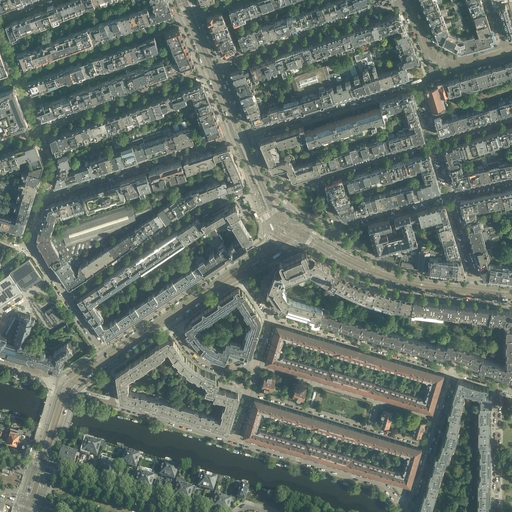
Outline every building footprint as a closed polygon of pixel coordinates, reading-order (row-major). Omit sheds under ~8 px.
[(12,6),(9,0),(3,0),(6,8),(12,6)] [(77,11),(72,0),(68,0),(66,1),(71,14),(77,11)] [(83,9),(79,0),(72,0),(77,11),(83,9)] [(89,7),(86,0),(79,0),(83,9),(89,7)] [(263,10),(258,0),(254,0),(253,1),(258,16),(261,16),(259,12),(263,10)] [(270,12),(265,0),(258,0),(263,10),(266,9),(267,13),(270,12)] [(274,6),(272,0),(265,0),(270,12),(272,11),(271,8),(274,6)] [(283,11),(282,8),(278,0),(272,0),(274,6),(278,5),(281,12),(283,11)] [(332,15),(326,0),(324,0),(326,5),(323,6),(327,17),(332,15)] [(338,13),(334,2),(331,3),(329,0),(326,0),(332,15),(338,13)] [(344,11),(339,0),(337,0),(334,2),(338,13),(344,11)] [(350,9),(346,0),(339,0),(344,11),(350,9)] [(356,7),(353,0),(346,0),(350,9),(356,7)] [(438,5),(437,1),(440,0),(430,0),(422,3),(425,10),(438,5)] [(509,16),(508,5),(507,0),(498,3),(499,6),(499,8),(500,11),(501,13),(500,13),(501,17),(502,17),(502,18),(509,16)] [(71,14),(66,1),(60,3),(65,16),(71,14)] [(258,16),(253,1),(247,3),(251,15),(254,13),(256,17),(258,16)] [(483,6),(482,4),(481,4),(480,1),(468,5),(470,10),(483,6)] [(171,8),(171,7),(170,7),(168,2),(156,7),(157,10),(156,11),(157,13),(171,8)] [(65,16),(60,3),(54,6),(58,18),(65,16)] [(251,15),(247,3),(240,5),(245,19),(246,21),(249,20),(247,16),(251,15)] [(321,19),(315,3),(313,4),(314,9),(311,10),(315,21),(321,19)] [(327,17),(323,6),(319,7),(318,3),(315,3),(321,19),(327,17)] [(245,19),(240,5),(234,7),(240,21),(245,19)] [(428,16),(445,10),(444,6),(440,8),(438,5),(425,10),(428,16)] [(58,18),(54,6),(48,8),(52,20),(53,23),(56,22),(55,19),(58,18)] [(315,21),(311,10),(307,11),(306,6),(303,7),(309,23),(315,21)] [(484,12),(483,8),(484,8),(483,6),(470,10),(472,16),(484,12)] [(240,21),(234,7),(229,9),(234,23),(240,21)] [(309,23),(303,7),(301,8),(302,13),(298,14),(303,26),(309,23)] [(52,20),(48,8),(42,10),(46,22),(47,25),(50,24),(49,21),(52,20)] [(152,21),(172,14),(173,13),(172,12),(171,8),(157,13),(153,15),(152,14),(149,14),(152,21)] [(149,14),(148,10),(145,11),(144,9),(141,10),(142,12),(146,23),(152,21),(149,14)] [(296,28),(291,12),(290,9),(287,10),(288,14),(285,15),(286,16),(286,18),(290,30),(296,28)] [(46,22),(42,10),(35,13),(40,25),(41,27),(44,26),(43,24),(46,22)] [(444,17),(442,14),(447,13),(446,10),(445,10),(428,16),(430,23),(431,22),(430,22),(444,17)] [(146,23),(142,12),(139,13),(138,11),(135,12),(136,14),(140,25),(146,23)] [(303,26),(298,14),(295,15),(293,11),(291,12),(296,28),(303,26)] [(485,11),(484,12),(472,16),(473,18),(474,19),(476,23),(475,24),(476,26),(488,22),(485,11)] [(224,18),(221,12),(219,13),(219,12),(207,17),(210,23),(224,18)] [(40,25),(35,13),(29,15),(34,28),(35,30),(38,29),(37,26),(40,25)] [(140,25),(136,14),(133,15),(133,13),(129,14),(130,16),(134,27),(140,25)] [(407,31),(400,15),(398,14),(394,16),(398,28),(401,28),(402,33),(407,31)] [(34,28),(29,15),(24,17),(28,30),(34,28)] [(128,29),(124,17),(123,15),(117,18),(122,32),(128,29)] [(134,27),(130,16),(127,17),(127,16),(124,17),(128,29),(134,27)] [(290,30),(286,18),(286,16),(283,17),(283,19),(280,20),(284,32),(290,30)] [(398,28),(394,16),(385,19),(389,31),(398,28)] [(511,27),(511,26),(509,16),(502,18),(503,19),(502,20),(503,23),(504,23),(505,25),(504,25),(505,28),(506,28),(506,29),(511,27)] [(28,30),(24,17),(18,20),(23,32),(28,30)] [(445,25),(451,23),(450,20),(445,21),(444,17),(430,22),(431,22),(433,29),(445,25)] [(122,32),(117,18),(111,20),(116,34),(122,32)] [(224,25),(223,22),(225,21),(224,18),(210,23),(212,29),(224,25)] [(284,32),(280,20),(277,21),(276,19),(273,20),(274,23),(278,34),(284,32)] [(389,31),(385,19),(377,22),(381,33),(389,31)] [(23,32),(18,20),(12,22),(17,34),(23,32)] [(116,34),(111,20),(105,22),(110,36),(116,34)] [(278,34),(274,23),(271,24),(270,21),(267,22),(272,36),(278,34)] [(17,34),(12,22),(6,24),(13,43),(19,41),(17,34)] [(110,36),(105,22),(99,24),(104,38),(110,36)] [(272,36),(267,22),(264,23),(265,26),(262,27),(266,38),(272,36)] [(381,33),(377,22),(370,24),(375,36),(379,34),(379,35),(381,35),(381,33)] [(492,33),(488,22),(476,26),(477,29),(478,29),(480,35),(479,36),(481,37),(492,33)] [(104,38),(99,24),(93,26),(98,40),(104,38)] [(375,36),(370,24),(363,26),(367,38),(375,36)] [(229,30),(228,27),(226,28),(224,25),(212,29),(215,35),(229,30)] [(266,38),(262,27),(262,25),(259,26),(259,27),(256,29),(260,40),(266,38)] [(441,43),(447,31),(445,25),(433,29),(438,41),(438,42),(441,43)] [(98,40),(93,26),(87,28),(92,42),(98,40)] [(367,38),(363,26),(355,29),(359,41),(367,38)] [(166,39),(181,33),(179,27),(166,32),(160,34),(162,41),(166,39)] [(260,40),(256,29),(255,27),(253,28),(253,30),(250,31),(254,43),(260,40)] [(92,42),(87,28),(84,29),(85,31),(81,32),(86,45),(92,42)] [(254,43),(250,31),(249,29),(247,30),(247,32),(244,33),(248,45),(254,43)] [(359,41),(355,29),(349,31),(353,44),(356,43),(355,42),(359,41)] [(86,45),(81,32),(81,30),(74,33),(75,35),(80,47),(86,45)] [(229,37),(228,34),(230,33),(229,30),(215,35),(217,42),(229,37)] [(248,45),(244,33),(243,31),(241,32),(242,34),(238,35),(242,47),(248,45)] [(354,48),(353,44),(349,31),(341,34),(346,48),(351,46),(351,49),(354,48)] [(409,37),(407,31),(402,33),(394,36),(396,42),(409,37)] [(452,48),(458,36),(447,31),(441,43),(444,44),(452,48)] [(80,47),(75,35),(74,33),(72,34),(72,36),(69,37),(73,49),(80,47)] [(184,39),(181,33),(166,39),(167,42),(168,42),(169,45),(184,39)] [(490,39),(493,38),(492,33),(481,37),(479,36),(475,37),(477,47),(491,43),(490,39)] [(162,41),(160,34),(154,36),(157,43),(162,41)] [(346,48),(341,34),(334,36),(340,53),(343,52),(342,49),(346,48)] [(477,47),(475,37),(474,34),(472,35),(471,36),(467,38),(466,37),(462,38),(466,50),(475,48),(477,47)] [(73,49),(69,37),(68,35),(65,36),(66,38),(62,39),(67,51),(73,49)] [(159,50),(157,43),(154,36),(148,38),(153,52),(159,50)] [(340,53),(334,36),(326,39),(331,53),(336,51),(337,54),(340,53)] [(466,50),(462,38),(461,38),(458,36),(452,48),(455,50),(458,51),(460,52),(465,50),(465,51),(466,50)] [(234,43),(233,40),(231,40),(229,37),(217,42),(220,48),(234,43)] [(412,43),(409,37),(396,42),(395,42),(397,48),(412,43)] [(153,52),(148,38),(142,40),(146,54),(153,52)] [(67,51),(62,39),(59,40),(58,39),(55,40),(60,54),(67,51)] [(184,39),(169,45),(171,51),(172,51),(186,45),(184,39)] [(331,53),(326,39),(319,41),(325,58),(328,57),(327,54),(331,53)] [(60,54),(55,40),(52,41),(53,43),(50,44),(54,56),(60,54)] [(146,54),(142,40),(135,43),(140,56),(146,54)] [(325,58),(319,41),(316,42),(312,44),(316,57),(317,58),(321,56),(322,59),(325,58)] [(54,56),(50,44),(49,42),(42,45),(47,58),(54,56)] [(140,56),(135,43),(130,45),(135,59),(141,57),(140,56)] [(237,49),(234,43),(220,48),(223,54),(234,50),(237,49)] [(414,48),(412,43),(397,48),(399,53),(414,48)] [(316,57),(312,44),(311,44),(309,44),(308,45),(307,45),(306,46),(305,46),(303,47),(307,60),(312,58),(313,59),(316,57)] [(47,58),(42,45),(36,47),(41,61),(47,58)] [(135,59),(130,45),(124,47),(129,62),(135,59)] [(189,52),(187,45),(186,45),(172,51),(174,57),(189,52)] [(41,61),(36,47),(30,49),(35,63),(41,61)] [(129,62),(124,47),(117,49),(122,64),(129,62)] [(307,60),(303,47),(301,47),(300,48),(299,48),(298,48),(297,49),(296,49),(293,50),(298,63),(303,61),(303,62),(307,60)] [(416,54),(414,48),(399,53),(401,59),(416,54)] [(35,63),(30,49),(23,51),(29,65),(35,63)] [(122,64),(117,49),(112,51),(117,66),(122,64)] [(302,73),(298,63),(293,50),(292,50),(290,51),(289,51),(289,52),(287,53),(287,52),(284,53),(289,66),(294,64),(294,65),(297,64),(299,70),(292,73),(293,77),(302,73)] [(365,56),(370,54),(369,50),(354,55),(355,59),(360,58),(361,59),(366,57),(365,56)] [(29,65),(23,51),(17,54),(17,56),(22,68),(29,65)] [(117,66),(112,51),(106,53),(111,68),(117,66)] [(0,75),(8,73),(1,54),(0,52),(0,75)] [(194,64),(192,58),(189,52),(174,57),(176,61),(173,62),(173,60),(164,63),(166,67),(168,74),(194,64)] [(111,68),(106,53),(99,56),(104,69),(104,70),(111,68)] [(289,67),(289,66),(284,53),(284,54),(284,53),(282,54),(281,54),(280,54),(279,55),(278,56),(278,55),(275,56),(279,69),(284,80),(289,78),(285,69),(284,68),(283,69),(283,68),(285,67),(285,68),(289,67)] [(420,65),(418,60),(419,60),(416,54),(401,59),(393,61),(394,64),(398,63),(399,66),(405,64),(405,65),(407,64),(409,69),(420,65)] [(104,69),(99,56),(93,58),(98,72),(104,69)] [(279,69),(275,56),(268,59),(273,72),(274,73),(277,72),(276,71),(279,69)] [(98,72),(93,58),(87,60),(92,74),(98,72)] [(273,72),(268,59),(262,61),(267,74),(268,76),(270,75),(270,73),(273,72)] [(92,74),(87,60),(81,62),(86,76),(92,74)] [(166,67),(164,63),(163,60),(157,63),(161,76),(168,74),(166,67)] [(267,74),(262,61),(256,63),(261,76),(262,78),(265,77),(264,75),(267,74)] [(86,76),(81,62),(75,64),(80,78),(86,76)] [(511,75),(511,62),(475,73),(479,85),(511,75)] [(161,76),(157,63),(150,65),(155,78),(161,76)] [(261,76),(256,63),(250,65),(252,71),(255,80),(259,79),(258,77),(261,76)] [(80,78),(75,64),(69,66),(74,80),(80,78)] [(409,77),(406,69),(405,65),(405,64),(399,66),(397,67),(398,69),(402,79),(409,77)] [(155,78),(150,65),(144,67),(149,81),(155,78)] [(232,77),(249,71),(249,72),(252,71),(250,65),(230,72),(232,77)] [(382,86),(378,75),(374,65),(372,66),(372,68),(374,76),(373,76),(377,87),(382,86)] [(74,80),(69,66),(63,69),(68,80),(68,82),(71,81),(74,80)] [(330,87),(326,75),(323,66),(302,73),(293,77),(291,78),(297,99),(298,101),(301,112),(323,105),(318,87),(328,84),(329,87),(330,87)] [(149,81),(144,67),(138,69),(143,83),(149,81)] [(377,87),(373,76),(371,70),(367,72),(366,69),(365,68),(364,69),(365,70),(371,89),(377,87)] [(68,80),(63,69),(54,72),(59,83),(68,80)] [(143,83),(138,69),(132,71),(137,85),(143,83)] [(402,79),(398,69),(396,69),(391,70),(395,81),(402,79)] [(371,89),(365,70),(363,71),(362,73),(364,79),(362,80),(363,81),(366,91),(371,89)] [(395,81),(391,70),(384,73),(388,84),(395,81)] [(137,85),(132,71),(126,73),(131,87),(137,85)] [(250,78),(249,75),(250,75),(249,72),(249,71),(232,77),(235,84),(248,79),(250,78)] [(344,86),(343,83),(339,71),(338,71),(335,72),(338,81),(344,98),(348,97),(344,86)] [(59,83),(54,72),(45,75),(50,87),(59,83)] [(344,98),(338,81),(335,72),(326,75),(330,87),(334,101),(344,98)] [(131,87),(126,73),(120,75),(125,89),(131,87)] [(388,84),(384,73),(378,75),(382,86),(388,84)] [(479,85),(475,73),(469,75),(473,87),(479,85)] [(50,87),(45,75),(36,78),(41,90),(41,91),(47,89),(47,88),(50,87)] [(125,89),(120,75),(114,77),(119,91),(125,89)] [(366,91),(363,81),(360,82),(358,75),(354,77),(353,78),(355,83),(353,84),(351,85),(349,81),(348,82),(352,95),(366,91)] [(473,87),(469,75),(457,79),(461,91),(473,87)] [(119,91),(114,77),(108,80),(113,94),(119,91)] [(41,90),(36,78),(27,82),(32,94),(39,92),(38,91),(41,90)] [(250,85),(252,84),(251,82),(249,82),(248,79),(235,84),(238,90),(250,85)] [(461,91),(457,79),(451,80),(455,92),(461,91)] [(113,94),(108,80),(102,82),(106,96),(113,94)] [(455,92),(451,80),(445,82),(448,94),(455,92)] [(106,96),(102,82),(95,85),(100,98),(106,96)] [(352,95),(348,82),(343,83),(344,86),(348,97),(352,95)] [(444,106),(441,97),(443,96),(443,97),(449,95),(448,94),(445,82),(440,84),(440,85),(438,86),(437,86),(437,85),(436,85),(435,85),(435,86),(433,87),(433,86),(429,87),(429,88),(428,88),(427,87),(425,88),(432,111),(434,117),(445,114),(447,113),(445,106),(444,106)] [(192,93),(204,88),(205,88),(203,84),(202,84),(201,83),(192,86),(183,90),(185,97),(187,96),(188,95),(192,93)] [(255,91),(254,88),(257,87),(255,83),(252,84),(250,85),(238,90),(240,96),(255,91)] [(334,101),(330,87),(329,87),(328,84),(318,87),(323,105),(334,101)] [(483,100),(511,90),(511,84),(509,85),(481,95),(483,100)] [(100,98),(95,85),(89,87),(94,100),(100,98)] [(23,113),(21,108),(22,108),(19,102),(17,98),(18,98),(17,97),(15,93),(16,92),(13,87),(7,89),(1,91),(0,91),(0,133),(3,133),(10,131),(10,130),(15,128),(16,128),(21,126),(22,126),(28,124),(26,118),(25,118),(24,113),(23,113)] [(94,100),(89,87),(83,89),(87,103),(94,100)] [(207,94),(204,88),(192,93),(192,96),(194,95),(195,98),(207,94)] [(87,103),(83,89),(76,91),(81,105),(87,103)] [(187,101),(185,97),(183,90),(176,92),(181,104),(184,103),(183,102),(187,101)] [(255,99),(253,95),(258,93),(257,90),(240,96),(243,103),(255,99)] [(81,105),(76,91),(69,94),(70,97),(74,107),(81,105)] [(181,104),(176,92),(171,94),(174,105),(177,104),(178,105),(181,104)] [(412,99),(411,93),(410,92),(401,95),(403,100),(401,100),(402,103),(403,103),(403,102),(412,99)] [(174,105),(171,94),(165,96),(169,109),(172,108),(171,106),(174,105)] [(207,94),(195,98),(194,99),(195,102),(196,102),(197,104),(209,99),(207,94)] [(402,103),(401,100),(403,100),(401,95),(393,98),(396,107),(400,106),(402,103)] [(74,107),(70,97),(68,97),(66,98),(65,96),(61,98),(62,100),(66,110),(74,107)] [(169,109),(165,96),(159,98),(162,109),(165,108),(166,110),(169,109)] [(246,110),(264,103),(261,96),(255,99),(243,103),(246,110)] [(66,110),(62,100),(59,101),(58,98),(56,99),(56,100),(52,101),(52,102),(56,114),(66,110)] [(162,109),(159,98),(152,101),(156,113),(160,112),(160,113),(163,112),(162,109)] [(396,107),(393,98),(385,100),(388,110),(389,112),(393,111),(393,109),(396,108),(396,107)] [(212,105),(209,99),(197,104),(198,107),(196,107),(198,110),(211,105),(212,105)] [(298,101),(297,99),(290,101),(291,103),(294,114),(301,112),(298,101)] [(415,107),(412,99),(403,102),(403,103),(405,110),(415,107)] [(374,122),(381,120),(384,119),(384,117),(386,116),(385,112),(384,112),(388,110),(385,100),(379,102),(381,107),(364,113),(305,131),(307,137),(308,143),(371,123),(371,125),(375,124),(374,122)] [(56,114),(52,102),(50,103),(50,101),(44,103),(49,116),(56,114)] [(156,113),(152,101),(146,103),(151,115),(156,113)] [(508,113),(504,101),(499,103),(503,115),(508,113)] [(49,116),(44,103),(44,102),(36,105),(42,119),(49,116)] [(151,115),(146,103),(141,105),(145,117),(151,115)] [(260,110),(263,109),(265,106),(264,103),(246,110),(249,117),(260,113),(261,113),(260,110)] [(294,114),(291,103),(284,105),(287,115),(294,114)] [(460,108),(458,103),(451,105),(453,111),(460,108)] [(503,115),(499,103),(493,105),(497,116),(503,115)] [(145,117),(141,105),(135,107),(140,120),(143,119),(143,118),(145,117)] [(211,105),(198,110),(197,111),(198,114),(197,115),(198,118),(214,112),(211,105)] [(287,115),(284,105),(276,107),(279,117),(287,115)] [(497,116),(493,105),(488,107),(492,118),(497,116)] [(142,127),(140,120),(135,107),(130,109),(134,122),(136,129),(142,127)] [(279,117),(276,107),(270,108),(270,109),(272,119),(279,117)] [(417,115),(415,107),(405,110),(406,113),(405,113),(406,115),(402,116),(402,120),(408,118),(408,117),(417,115)] [(492,118),(488,107),(483,108),(486,120),(492,118)] [(486,120),(483,108),(478,110),(481,121),(486,120)] [(134,122),(130,109),(129,109),(123,111),(129,127),(132,126),(131,123),(134,122)] [(272,119),(270,109),(267,110),(268,112),(263,114),(262,115),(263,121),(272,119)] [(481,121),(478,110),(472,112),(476,123),(481,121)] [(129,127),(123,111),(117,113),(122,127),(125,125),(126,128),(129,127)] [(217,119),(215,114),(214,112),(198,118),(199,121),(201,121),(202,124),(217,119)] [(455,129),(452,118),(450,112),(447,113),(445,114),(450,131),(455,129)] [(476,123),(472,112),(467,113),(471,125),(476,123)] [(122,127),(117,113),(111,115),(117,131),(120,130),(119,128),(122,127)] [(263,121),(262,115),(260,114),(260,113),(249,117),(252,123),(251,124),(253,125),(253,124),(263,121)] [(471,125),(467,113),(462,115),(456,116),(460,128),(471,125)] [(397,126),(393,114),(390,115),(394,126),(388,128),(390,132),(401,128),(400,125),(397,126)] [(450,131),(445,114),(434,117),(434,118),(439,135),(440,134),(450,131)] [(117,131),(111,115),(105,117),(110,131),(113,130),(114,133),(117,131)] [(419,122),(418,117),(417,115),(408,117),(408,118),(409,121),(408,121),(408,123),(404,124),(405,127),(408,126),(419,122)] [(460,128),(456,116),(452,118),(455,129),(460,128)] [(110,131),(105,117),(99,120),(104,133),(107,132),(108,135),(111,134),(110,131)] [(194,141),(189,128),(186,118),(170,123),(177,146),(194,141)] [(220,125),(217,119),(202,124),(203,127),(202,128),(203,130),(220,125)] [(104,133),(99,120),(93,122),(98,138),(101,137),(100,134),(104,133)] [(177,146),(170,123),(169,120),(160,123),(159,124),(160,127),(167,150),(177,146)] [(98,138),(93,122),(87,124),(91,138),(95,136),(96,139),(98,138)] [(424,138),(419,122),(408,126),(410,131),(414,142),(423,139),(424,138)] [(91,138),(87,124),(81,126),(86,142),(89,141),(88,138),(91,138)] [(222,133),(223,131),(222,131),(220,125),(203,130),(205,134),(202,135),(203,138),(222,132),(222,133)] [(86,142),(81,126),(75,128),(79,142),(83,141),(84,143),(86,142)] [(167,150),(160,127),(144,132),(147,143),(145,143),(149,156),(167,150)] [(307,137),(305,131),(303,127),(298,128),(301,139),(307,137)] [(79,142),(75,128),(74,128),(68,131),(74,147),(77,146),(76,143),(79,142)] [(303,144),(301,139),(298,128),(290,131),(294,141),(299,140),(301,141),(301,142),(300,142),(301,145),(303,144)] [(508,141),(508,140),(505,130),(500,131),(503,143),(508,141)] [(74,147),(68,131),(62,133),(67,146),(70,145),(71,148),(74,147)] [(149,156),(145,143),(147,143),(144,132),(144,131),(135,134),(134,132),(129,134),(130,137),(137,159),(149,156)] [(294,141),(290,131),(283,133),(287,144),(292,142),(293,143),(293,144),(292,144),(293,147),(295,146),(294,141)] [(414,142),(410,131),(407,132),(405,132),(408,144),(414,142)] [(503,143),(500,131),(495,133),(498,144),(503,143)] [(408,144),(405,132),(399,134),(403,145),(408,144)] [(67,146),(62,133),(56,135),(61,150),(65,149),(64,148),(67,146)] [(287,144),(283,133),(276,135),(278,141),(279,144),(279,145),(280,145),(282,145),(284,145),(285,145),(286,147),(285,147),(286,150),(288,149),(286,144),(287,144)] [(498,144),(495,133),(489,134),(493,146),(498,144)] [(403,145),(399,134),(394,136),(397,147),(403,145)] [(495,153),(493,146),(489,134),(484,136),(488,147),(490,154),(495,153)] [(61,150),(56,135),(50,137),(49,139),(50,139),(51,143),(53,148),(55,153),(57,159),(63,156),(62,154),(61,150)] [(262,147),(278,141),(276,135),(260,140),(260,142),(262,147)] [(386,151),(383,139),(381,135),(375,136),(376,139),(376,141),(380,153),(386,151)] [(397,147),(394,136),(388,138),(392,149),(397,147)] [(488,147),(484,136),(479,137),(483,149),(488,147)] [(137,159),(130,137),(118,141),(120,146),(125,163),(137,159)] [(483,149),(479,137),(474,139),(478,151),(483,149)] [(392,149),(388,138),(383,139),(386,151),(392,149)] [(478,151),(474,139),(469,141),(473,152),(478,151)] [(277,151),(274,145),(275,143),(276,143),(278,144),(279,144),(278,141),(262,147),(266,156),(277,151)] [(380,153),(376,141),(371,143),(375,154),(380,153)] [(473,152),(469,141),(465,142),(468,154),(473,152)] [(468,154),(465,142),(459,144),(462,154),(463,158),(469,156),(468,154)] [(43,163),(36,144),(34,143),(15,150),(20,165),(26,162),(28,168),(43,163)] [(375,154),(371,143),(366,144),(369,156),(375,154)] [(369,156),(366,144),(360,146),(364,158),(369,156)] [(462,154),(459,144),(453,146),(457,155),(462,154)] [(125,163),(120,146),(114,148),(116,153),(119,165),(125,163)] [(220,154),(231,150),(229,147),(227,146),(212,151),(214,157),(220,155),(220,154)] [(364,158),(360,146),(355,148),(358,159),(364,158)] [(457,155),(453,146),(448,147),(451,157),(457,155)] [(451,157),(448,147),(443,149),(443,150),(447,162),(452,160),(451,157)] [(358,159),(355,148),(349,149),(353,161),(358,159)] [(353,161),(349,149),(344,151),(348,163),(353,161)] [(20,165),(15,150),(8,152),(13,167),(16,166),(18,166),(18,169),(21,168),(20,165)] [(234,159),(231,150),(220,154),(220,155),(214,157),(215,160),(218,159),(217,158),(220,157),(221,157),(223,163),(234,159)] [(215,162),(215,160),(214,157),(212,151),(204,153),(208,164),(210,169),(212,168),(211,166),(210,166),(210,164),(215,162)] [(281,158),(280,157),(277,151),(266,156),(269,164),(285,158),(284,155),(281,156),(282,157),(281,158)] [(348,163),(344,151),(339,153),(342,164),(348,163)] [(13,167),(8,152),(1,155),(6,169),(10,168),(11,169),(12,171),(14,170),(13,167)] [(108,169),(104,157),(103,152),(100,153),(101,158),(99,159),(102,171),(108,169)] [(119,165),(116,153),(110,155),(114,167),(119,165)] [(208,164),(204,153),(196,156),(200,167),(201,172),(204,171),(203,168),(202,169),(202,167),(202,166),(208,164)] [(298,178),(293,162),(295,161),(293,155),(289,153),(284,155),(285,158),(269,164),(271,170),(273,170),(277,169),(278,169),(279,168),(280,168),(281,168),(282,168),(283,169),(285,169),(285,170),(286,170),(287,171),(288,172),(289,172),(289,173),(289,174),(290,175),(291,179),(293,180),(296,179),(298,178)] [(342,164),(339,153),(333,155),(337,166),(342,164)] [(433,166),(429,154),(429,153),(423,155),(426,164),(425,164),(427,168),(433,166)] [(70,164),(68,159),(70,159),(69,154),(66,155),(63,156),(57,159),(59,163),(57,168),(68,165),(70,164)] [(102,171),(99,159),(95,160),(94,155),(91,156),(97,173),(102,171)] [(114,167),(110,155),(104,157),(108,169),(114,167)] [(337,166),(333,155),(328,156),(331,168),(337,166)] [(426,164),(423,155),(418,157),(420,166),(425,164),(426,164)] [(97,173),(91,156),(89,157),(90,161),(87,162),(91,174),(97,173)] [(200,167),(196,156),(189,159),(192,170),(193,175),(196,174),(195,171),(194,171),(194,170),(194,169),(200,167)] [(315,173),(311,158),(310,156),(308,157),(309,160),(310,159),(311,160),(310,162),(303,164),(307,175),(315,173)] [(331,168),(328,156),(322,158),(326,169),(331,168)] [(321,171),(317,160),(314,161),(313,157),(311,158),(315,173),(321,171)] [(420,166),(418,157),(412,158),(415,167),(420,166)] [(326,169),(322,158),(317,160),(321,171),(326,169)] [(415,167),(412,158),(407,160),(410,171),(416,169),(415,167)] [(192,170),(189,159),(184,160),(185,163),(186,167),(187,169),(187,171),(192,170)] [(238,168),(234,159),(223,163),(226,170),(226,172),(225,172),(224,171),(222,172),(223,174),(227,172),(238,168)] [(458,164),(457,159),(452,160),(447,162),(449,167),(458,164)] [(410,171),(407,160),(401,162),(404,173),(410,171)] [(91,174),(87,162),(86,161),(84,162),(85,165),(86,166),(82,167),(85,176),(91,174)] [(187,179),(185,173),(186,173),(187,176),(189,176),(187,171),(187,169),(184,170),(183,168),(186,167),(185,163),(182,164),(181,161),(146,172),(148,179),(151,178),(152,180),(149,181),(151,188),(153,188),(151,184),(153,184),(154,187),(161,185),(161,183),(163,182),(162,178),(165,177),(167,183),(178,179),(178,182),(187,179)] [(307,175),(303,164),(296,166),(295,165),(295,164),(295,161),(293,162),(298,178),(307,175)] [(404,173),(401,162),(395,164),(398,175),(404,173)] [(40,174),(43,164),(43,163),(28,168),(26,169),(26,170),(27,170),(40,174)] [(508,175),(504,163),(499,164),(502,176),(508,175)] [(398,175),(395,164),(390,165),(393,176),(398,175)] [(461,169),(459,164),(458,164),(449,167),(450,173),(456,171),(461,169)] [(502,176),(499,164),(489,166),(492,178),(502,176)] [(65,172),(68,171),(67,169),(69,169),(68,165),(57,168),(54,178),(66,174),(65,172)] [(393,176),(390,165),(384,167),(387,178),(393,176)] [(434,171),(433,166),(427,168),(422,169),(423,174),(434,171)] [(492,178),(489,166),(483,168),(486,180),(492,178)] [(55,186),(85,176),(82,167),(75,170),(75,171),(70,173),(67,174),(67,176),(66,174),(54,178),(53,184),(55,186)] [(387,178),(384,167),(379,169),(382,180),(387,178)] [(242,176),(239,170),(238,168),(227,172),(230,179),(230,180),(229,181),(228,180),(226,180),(227,183),(242,176)] [(486,180),(483,168),(478,169),(481,181),(486,180)] [(382,180),(379,169),(373,170),(377,181),(382,180)] [(481,181),(478,169),(473,171),(476,182),(481,181)] [(37,183),(40,174),(27,170),(26,173),(22,172),(21,174),(23,175),(22,176),(24,177),(25,176),(26,177),(26,179),(37,183)] [(377,181),(373,170),(368,172),(371,183),(377,181)] [(436,176),(435,174),(434,171),(423,174),(421,175),(422,180),(430,178),(436,176)] [(461,185),(458,175),(456,171),(450,173),(454,186),(456,187),(461,185)] [(476,182),(473,171),(468,172),(471,183),(476,182)] [(152,190),(151,188),(149,181),(148,179),(146,172),(136,175),(141,189),(139,190),(140,192),(141,195),(146,193),(145,192),(152,190)] [(371,183),(368,172),(362,174),(366,185),(371,183)] [(471,183),(468,172),(462,174),(466,184),(471,183)] [(366,185),(362,174),(357,175),(360,186),(366,185)] [(466,184),(462,174),(458,175),(461,185),(466,184)] [(141,189),(136,175),(120,181),(125,195),(130,194),(130,195),(140,192),(139,190),(141,189)] [(227,183),(226,180),(225,179),(224,178),(221,179),(218,180),(217,179),(216,178),(217,178),(216,175),(214,176),(215,181),(220,192),(229,188),(227,183)] [(360,186),(357,175),(352,177),(355,188),(360,186)] [(243,183),(244,181),(242,176),(227,183),(229,188),(243,183)] [(440,189),(436,176),(430,178),(431,181),(434,192),(439,191),(440,189)] [(355,188),(352,177),(346,179),(347,182),(349,190),(355,188)] [(35,192),(37,183),(26,179),(25,183),(23,182),(21,181),(20,183),(19,182),(18,185),(23,186),(22,188),(35,192)] [(220,192),(215,181),(209,183),(208,183),(208,182),(208,181),(207,179),(205,180),(207,184),(211,195),(220,192)] [(343,186),(342,184),(347,182),(346,179),(341,180),(327,184),(329,190),(343,186)] [(414,197),(410,185),(409,179),(403,180),(405,187),(409,199),(414,197)] [(87,209),(125,196),(125,195),(120,181),(82,193),(87,206),(87,208),(87,209)] [(434,192),(431,181),(426,183),(429,193),(434,192)] [(9,190),(10,185),(1,182),(0,182),(0,189),(2,190),(3,189),(9,191),(9,190)] [(211,195),(207,184),(201,187),(199,186),(199,185),(200,185),(199,182),(196,183),(198,188),(202,199),(211,195)] [(424,195),(421,184),(421,183),(416,185),(419,196),(424,195)] [(429,193),(426,183),(421,184),(424,195),(429,193)] [(419,196),(416,185),(416,184),(410,185),(414,197),(419,196)] [(343,192),(342,189),(344,188),(343,186),(329,190),(331,196),(333,195),(343,192)] [(388,204),(385,192),(383,186),(378,188),(380,194),(383,206),(388,204)] [(35,192),(22,188),(19,187),(19,190),(13,188),(12,191),(12,193),(14,193),(33,199),(35,192)] [(409,199),(405,187),(400,188),(404,200),(409,199)] [(202,199),(198,188),(193,190),(197,201),(202,199)] [(404,200),(400,188),(395,190),(398,202),(404,200)] [(6,202),(8,192),(9,191),(3,189),(2,190),(0,195),(0,203),(5,205),(6,202)] [(197,201),(193,191),(192,189),(183,196),(190,206),(197,201)] [(398,202),(395,190),(390,191),(393,203),(398,202)] [(510,204),(507,190),(501,192),(504,203),(505,203),(505,205),(510,204)] [(345,197),(345,194),(346,194),(345,191),(343,192),(333,195),(334,197),(332,197),(334,201),(336,200),(345,197)] [(393,203),(390,191),(385,192),(388,204),(393,203)] [(31,205),(33,199),(14,193),(13,197),(21,199),(20,202),(31,205)] [(87,206),(82,193),(76,195),(81,210),(87,208),(87,206)] [(183,196),(182,195),(182,194),(179,196),(180,198),(177,200),(184,210),(190,206),(183,196)] [(383,206),(380,194),(375,195),(378,207),(383,206)] [(494,206),(491,194),(486,195),(489,207),(494,206)] [(81,210),(76,195),(71,197),(75,211),(81,210)] [(378,207),(375,195),(370,197),(373,209),(378,207)] [(489,207),(486,195),(481,196),(483,208),(484,208),(489,207)] [(349,202),(348,199),(350,199),(349,196),(346,197),(345,197),(336,200),(337,202),(335,203),(336,206),(339,206),(349,202)] [(368,210),(365,198),(364,196),(360,197),(361,199),(358,200),(362,212),(368,210)] [(75,211),(71,197),(65,198),(70,213),(75,211)] [(373,209),(370,197),(365,198),(368,210),(373,209)] [(479,209),(476,197),(465,200),(468,212),(479,209)] [(109,234),(116,229),(117,229),(141,222),(150,219),(154,216),(161,226),(165,222),(157,211),(149,198),(123,206),(106,212),(61,226),(65,240),(66,243),(64,245),(68,252),(51,262),(55,267),(71,256),(74,261),(75,262),(77,260),(79,259),(76,256),(96,243),(102,239),(109,234)] [(70,213),(65,198),(59,200),(64,214),(64,215),(70,213)] [(64,214),(59,200),(51,203),(52,206),(58,212),(58,213),(61,212),(62,214),(64,214)] [(184,210),(177,200),(173,203),(172,201),(169,203),(177,214),(184,210)] [(468,212),(465,200),(460,201),(459,202),(464,217),(469,216),(468,212)] [(352,207),(351,205),(353,204),(352,201),(349,202),(339,206),(340,207),(338,208),(339,212),(342,211),(352,208),(352,207)] [(29,212),(31,205),(20,202),(20,205),(11,202),(10,206),(19,209),(29,212)] [(58,212),(52,206),(51,203),(47,205),(44,213),(54,217),(54,218),(57,219),(58,216),(55,216),(56,214),(57,214),(58,212)] [(177,214),(169,203),(166,205),(167,206),(164,208),(171,219),(177,214)] [(252,242),(253,241),(253,240),(240,219),(239,216),(237,214),(240,212),(241,211),(240,211),(240,210),(239,211),(239,210),(238,209),(235,203),(231,206),(230,204),(229,204),(228,205),(227,205),(226,206),(225,207),(224,207),(225,208),(210,216),(208,214),(207,214),(205,215),(205,214),(205,215),(203,216),(203,217),(203,218),(200,220),(199,219),(205,228),(206,230),(210,227),(211,229),(214,228),(215,225),(217,224),(216,224),(227,217),(228,219),(227,220),(227,221),(228,223),(230,224),(231,223),(232,224),(241,238),(240,239),(234,243),(233,243),(231,244),(232,245),(227,248),(231,254),(232,255),(233,255),(234,254),(252,242)] [(449,219),(445,206),(443,205),(438,206),(441,218),(442,221),(449,219)] [(171,219),(164,208),(162,206),(159,208),(160,209),(157,211),(165,222),(171,219)] [(360,212),(359,208),(356,209),(355,206),(352,207),(352,208),(342,211),(343,213),(341,213),(342,217),(360,212)] [(441,218),(438,206),(433,208),(436,219),(441,218)] [(436,219),(433,208),(428,209),(431,221),(436,219)] [(26,220),(29,212),(19,209),(17,217),(26,220)] [(431,221),(428,209),(423,210),(426,222),(431,221)] [(426,222),(423,210),(417,212),(420,221),(421,224),(426,222)] [(420,221),(417,212),(409,214),(411,222),(414,221),(416,222),(417,221),(420,221)] [(53,222),(54,218),(54,217),(44,213),(42,221),(54,225),(55,222),(53,222)] [(402,248),(417,244),(411,222),(409,214),(394,218),(396,225),(401,224),(403,232),(398,234),(399,237),(383,241),(382,239),(388,238),(387,234),(381,235),(381,234),(385,233),(384,231),(392,229),(389,220),(382,222),(367,226),(369,233),(370,232),(371,238),(372,242),(374,248),(376,255),(390,251),(402,248)] [(475,214),(469,216),(464,217),(465,222),(477,218),(475,214)] [(0,225),(8,228),(11,218),(3,216),(0,225)] [(161,226),(154,216),(150,219),(156,229),(161,226)] [(467,229),(495,220),(494,216),(491,217),(486,218),(481,219),(481,217),(477,218),(465,222),(467,229)] [(23,233),(26,220),(17,217),(16,219),(18,220),(15,230),(23,233)] [(15,230),(18,220),(16,219),(16,220),(11,218),(8,228),(15,230)] [(205,228),(199,219),(198,218),(191,223),(198,233),(199,234),(203,231),(202,230),(205,228)] [(156,229),(150,219),(141,222),(143,224),(136,229),(142,238),(156,229)] [(499,242),(498,231),(497,228),(501,227),(500,219),(495,220),(467,229),(473,250),(485,247),(499,242)] [(50,233),(51,227),(53,227),(54,225),(42,221),(39,230),(50,233)] [(198,233),(191,223),(185,227),(191,237),(192,239),(195,236),(194,235),(198,233)] [(450,224),(440,227),(439,227),(440,232),(451,229),(450,224)] [(64,245),(66,243),(65,240),(61,226),(58,235),(50,233),(39,230),(37,238),(37,241),(41,248),(49,263),(50,263),(50,262),(51,262),(68,252),(64,245)] [(191,237),(185,227),(178,232),(184,242),(185,243),(188,240),(187,239),(191,237)] [(112,237),(119,233),(116,229),(109,234),(112,237)] [(142,238),(136,229),(122,238),(129,247),(142,238)] [(441,237),(453,233),(451,229),(440,232),(435,234),(437,238),(441,237)] [(184,242),(178,232),(163,242),(170,252),(176,248),(177,248),(179,247),(179,246),(184,242)] [(455,239),(453,233),(441,237),(443,242),(455,239)] [(227,248),(218,235),(213,239),(211,236),(206,240),(207,242),(209,241),(210,243),(211,243),(213,245),(215,244),(219,251),(217,253),(214,248),(213,249),(214,251),(212,252),(212,251),(211,252),(210,254),(211,256),(206,260),(203,254),(196,259),(199,264),(205,274),(227,259),(226,258),(231,254),(227,248)] [(129,247),(122,238),(109,247),(115,256),(129,247)] [(456,244),(455,239),(443,242),(445,247),(456,244)] [(428,271),(430,252),(429,252),(429,249),(427,248),(427,247),(425,240),(418,241),(420,248),(421,248),(420,251),(419,251),(417,270),(428,271)] [(170,252),(163,242),(159,245),(149,251),(156,261),(161,257),(162,258),(164,256),(170,252)] [(458,249),(456,244),(445,247),(446,252),(458,249)] [(115,256),(109,247),(95,256),(101,266),(115,256)] [(475,255),(491,251),(491,248),(486,250),(485,247),(473,250),(475,255)] [(439,273),(441,260),(441,253),(440,249),(436,250),(435,258),(433,272),(439,273)] [(156,261),(149,251),(135,261),(141,271),(147,267),(148,267),(149,267),(150,266),(150,265),(156,261)] [(319,306),(289,297),(290,296),(288,296),(287,296),(281,287),(282,286),(281,286),(283,280),(291,276),(291,277),(293,278),(296,276),(298,281),(299,281),(300,283),(302,284),(305,283),(305,281),(304,279),(305,278),(303,273),(306,272),(307,270),(306,270),(309,268),(310,270),(327,281),(326,282),(333,286),(333,285),(334,285),(340,273),(334,269),(329,266),(324,263),(321,261),(317,258),(313,256),(310,253),(309,252),(308,252),(309,254),(308,254),(307,251),(306,251),(305,251),(278,262),(277,263),(279,267),(278,267),(277,265),(276,265),(273,273),(274,274),(272,278),(271,278),(271,279),(272,279),(270,283),(269,283),(266,291),(268,294),(269,293),(271,296),(270,296),(270,297),(275,304),(276,304),(278,307),(277,307),(279,310),(284,312),(285,311),(289,312),(289,313),(290,313),(290,312),(297,314),(296,315),(297,315),(298,315),(304,317),(313,320),(313,319),(316,320),(316,321),(318,322),(318,321),(321,311),(322,308),(322,306),(320,305),(319,306)] [(488,257),(487,254),(492,253),(491,251),(475,255),(477,261),(488,257)] [(78,272),(72,263),(74,261),(71,256),(55,267),(65,282),(75,276),(75,275),(77,274),(78,272)] [(101,266),(95,256),(81,266),(88,275),(101,266)] [(488,278),(489,265),(487,265),(486,261),(488,261),(488,257),(477,261),(482,278),(488,278)] [(32,323),(34,323),(35,319),(31,317),(30,316),(26,314),(25,315),(24,315),(20,314),(19,319),(15,318),(7,334),(6,337),(0,335),(0,297),(18,285),(19,287),(21,286),(23,289),(41,277),(29,258),(11,271),(10,272),(9,272),(0,277),(0,350),(3,352),(2,353),(9,355),(23,359),(29,361),(29,359),(32,350),(22,347),(21,347),(22,345),(25,345),(32,323)] [(88,275),(81,266),(77,260),(75,262),(74,261),(72,263),(78,272),(77,274),(81,280),(88,275)] [(141,271),(135,261),(120,271),(127,281),(133,277),(134,277),(136,276),(136,275),(141,271)] [(465,274),(461,261),(458,262),(456,275),(464,276),(465,274)] [(494,279),(496,264),(490,263),(489,265),(488,278),(494,279)] [(186,285),(202,274),(202,275),(203,275),(204,275),(204,274),(205,274),(199,264),(193,268),(192,266),(190,268),(190,267),(188,267),(187,268),(186,269),(187,270),(186,271),(186,272),(180,277),(186,285)] [(127,281),(120,271),(106,280),(113,290),(119,286),(119,287),(120,286),(121,285),(127,281)] [(336,292),(345,275),(340,273),(334,285),(331,290),(336,292)] [(70,287),(81,280),(77,274),(75,275),(75,276),(65,282),(68,287),(70,287)] [(344,291),(350,278),(345,275),(336,292),(338,293),(341,289),(344,291)] [(167,298),(186,285),(180,277),(174,281),(173,280),(171,281),(170,280),(169,280),(167,281),(167,282),(168,283),(166,284),(167,285),(161,290),(167,298)] [(347,298),(355,280),(350,278),(344,291),(347,292),(345,297),(347,298)] [(113,290),(106,280),(92,290),(99,300),(104,296),(105,297),(107,295),(107,294),(113,290)] [(354,295),(360,283),(355,280),(347,298),(349,299),(351,294),(354,295)] [(358,302),(365,285),(360,283),(354,295),(358,297),(356,301),(358,302)] [(366,300),(370,287),(365,285),(358,302),(360,303),(362,299),(365,300),(366,300)] [(374,308),(376,303),(380,290),(376,288),(370,287),(366,300),(365,300),(359,318),(364,320),(370,322),(371,319),(374,308)] [(250,303),(243,292),(242,291),(240,291),(239,288),(237,288),(227,295),(233,305),(238,301),(242,308),(250,303)] [(99,300),(92,290),(77,300),(84,310),(92,304),(99,300)] [(148,311),(167,298),(161,290),(155,294),(154,293),(152,294),(151,293),(150,293),(148,294),(148,295),(149,296),(147,297),(148,298),(142,303),(148,311)] [(388,306),(391,294),(380,290),(376,303),(379,304),(379,306),(384,307),(385,305),(388,306)] [(393,310),(397,295),(391,294),(388,306),(391,307),(390,309),(393,310)] [(228,308),(233,305),(227,295),(211,306),(217,315),(222,312),(223,313),(229,309),(228,308)] [(398,311),(402,296),(397,295),(393,310),(392,312),(398,314),(398,311)] [(431,313),(432,302),(417,300),(416,300),(408,298),(402,296),(398,311),(410,314),(411,312),(416,312),(417,311),(422,312),(422,313),(425,313),(425,312),(431,313)] [(448,315),(449,304),(432,302),(431,313),(437,314),(437,315),(442,315),(442,314),(448,315)] [(129,324),(148,311),(142,303),(136,307),(135,306),(133,307),(132,306),(131,306),(130,307),(130,308),(130,309),(129,310),(129,311),(123,316),(129,324)] [(259,316),(252,305),(250,303),(242,308),(246,313),(244,314),(248,320),(249,319),(252,323),(254,323),(256,322),(261,324),(261,323),(261,322),(261,320),(260,318),(260,317),(259,316)] [(97,312),(92,304),(84,310),(89,317),(97,312)] [(465,317),(466,306),(449,304),(448,315),(454,316),(454,317),(459,317),(459,316),(465,317)] [(212,319),(217,315),(211,306),(195,317),(201,326),(207,322),(208,323),(213,320),(212,319)] [(482,319),(483,308),(484,308),(466,306),(465,317),(471,318),(471,319),(476,319),(476,318),(482,319)] [(499,321),(500,310),(484,308),(483,308),(482,319),(488,320),(488,321),(493,321),(493,320),(499,321)] [(511,311),(500,310),(499,321),(503,322),(505,325),(507,325),(506,327),(506,328),(505,336),(511,336),(511,311)] [(328,325),(332,314),(328,313),(328,314),(323,313),(323,312),(321,311),(318,321),(325,323),(326,324),(328,325)] [(102,319),(102,318),(101,318),(97,312),(89,317),(94,325),(100,321),(102,319)] [(339,327),(342,318),(340,317),(339,318),(334,316),(335,315),(332,314),(328,325),(331,325),(332,325),(339,327)] [(121,329),(129,324),(123,316),(117,320),(116,319),(114,320),(114,319),(113,318),(111,320),(111,321),(112,322),(110,323),(111,324),(108,326),(105,327),(105,329),(111,337),(120,331),(121,331),(121,330),(121,329)] [(424,330),(425,318),(413,316),(411,326),(424,330)] [(201,332),(199,330),(200,329),(199,327),(201,326),(195,317),(191,320),(192,322),(187,325),(187,326),(185,327),(185,329),(187,331),(186,333),(187,335),(192,342),(195,345),(204,337),(200,332),(201,332)] [(349,331),(352,321),(349,320),(349,321),(344,319),(344,318),(342,318),(339,327),(346,329),(347,330),(349,331)] [(111,337),(105,329),(105,327),(104,327),(100,321),(94,325),(105,340),(105,341),(106,341),(111,337)] [(360,333),(363,324),(360,323),(360,324),(355,322),(352,321),(349,331),(352,332),(353,331),(360,333)] [(255,343),(260,325),(261,324),(256,322),(254,323),(252,323),(251,326),(249,325),(249,328),(247,327),(245,334),(247,334),(245,340),(255,343)] [(370,337),(373,327),(369,326),(369,327),(364,325),(364,324),(363,324),(360,333),(367,335),(367,336),(370,337)] [(285,338),(288,329),(276,326),(273,335),(282,338),(284,337),(285,338)] [(381,339),(383,330),(381,329),(380,330),(376,328),(373,327),(370,337),(373,338),(374,337),(381,339)] [(304,344),(306,335),(304,334),(303,333),(301,332),(300,333),(294,331),(293,330),(292,329),(291,329),(290,330),(288,329),(285,338),(286,339),(288,340),(289,339),(301,343),(301,344),(304,344)] [(391,343),(394,333),(390,332),(390,333),(385,331),(385,330),(383,330),(381,339),(388,342),(391,343)] [(401,346),(404,336),(402,335),(401,336),(397,335),(397,334),(394,333),(391,343),(393,344),(394,344),(401,346)] [(319,348),(321,339),(320,338),(319,337),(318,338),(310,335),(309,335),(309,334),(308,334),(307,334),(306,335),(304,344),(308,345),(307,346),(315,348),(315,347),(319,348)] [(279,351),(282,342),(283,342),(283,340),(282,338),(273,335),(273,338),(272,338),(271,340),(272,341),(270,347),(269,348),(269,349),(268,349),(268,350),(269,350),(268,353),(277,356),(279,354),(279,353),(279,351)] [(412,350),(414,340),(415,339),(411,338),(411,339),(406,338),(406,337),(404,336),(401,346),(408,348),(409,349),(412,350)] [(210,357),(214,347),(211,344),(212,343),(208,340),(207,341),(204,337),(195,345),(197,347),(200,350),(203,353),(206,354),(209,357),(210,357)] [(334,353),(337,344),(336,343),(336,342),(335,342),(334,342),(333,342),(325,340),(324,339),(323,339),(323,338),(322,338),(322,339),(321,339),(319,348),(323,349),(323,350),(330,352),(334,353)] [(172,351),(169,346),(170,341),(169,341),(169,340),(167,339),(158,345),(164,353),(167,351),(169,353),(172,351)] [(181,353),(173,340),(172,340),(170,341),(169,346),(172,351),(169,353),(173,359),(181,353)] [(232,353),(235,343),(227,340),(225,345),(224,345),(223,348),(218,347),(218,348),(214,347),(210,357),(213,358),(215,359),(217,360),(220,361),(224,362),(225,362),(226,358),(227,357),(228,355),(228,352),(232,353)] [(251,356),(255,343),(245,340),(243,345),(235,343),(232,353),(243,357),(246,357),(247,357),(247,356),(250,357),(251,356)] [(433,353),(435,345),(428,343),(428,344),(422,342),(422,341),(417,340),(417,341),(414,340),(412,350),(418,352),(419,350),(426,352),(425,354),(432,356),(433,355),(433,353)] [(63,359),(63,356),(72,350),(72,351),(76,348),(74,346),(72,347),(70,344),(69,343),(68,343),(67,344),(67,343),(53,352),(55,354),(54,357),(48,355),(49,352),(48,350),(41,348),(39,349),(38,352),(32,350),(29,359),(50,366),(49,369),(60,372),(64,359),(63,359)] [(444,354),(446,346),(443,345),(443,346),(438,345),(438,344),(436,343),(435,345),(433,353),(437,354),(443,356),(444,354)] [(471,353),(472,350),(468,349),(468,350),(464,349),(463,347),(456,345),(455,346),(451,345),(451,344),(447,343),(446,346),(444,354),(448,355),(449,354),(453,355),(461,358),(464,359),(465,360),(469,361),(471,353)] [(349,358),(352,348),(337,344),(334,353),(338,355),(337,356),(345,358),(345,357),(349,358)] [(162,356),(164,354),(164,353),(158,345),(157,346),(156,346),(155,347),(155,348),(150,351),(146,353),(145,353),(144,354),(144,355),(143,355),(149,364),(152,363),(152,364),(157,360),(162,357),(162,356)] [(365,363),(368,353),(352,348),(349,358),(353,359),(353,360),(360,362),(361,362),(365,363)] [(180,368),(187,360),(187,359),(186,357),(185,357),(181,353),(173,359),(172,359),(172,360),(173,361),(175,361),(178,365),(177,366),(180,368)] [(277,366),(279,358),(277,357),(277,356),(268,353),(265,363),(277,366)] [(380,367),(383,357),(368,353),(365,363),(369,364),(369,365),(376,367),(376,366),(380,367)] [(478,367),(481,359),(482,357),(479,356),(478,357),(474,355),(474,354),(471,353),(469,361),(468,364),(478,367)] [(147,366),(149,364),(143,355),(143,356),(141,356),(140,357),(140,358),(131,363),(130,363),(129,364),(129,365),(135,374),(137,372),(138,373),(147,367),(147,366)] [(295,371),(298,363),(298,362),(297,361),(296,362),(283,358),(282,357),(281,357),(279,358),(277,366),(280,367),(280,368),(282,368),(283,368),(289,370),(290,371),(291,371),(292,371),(293,371),(295,371)] [(395,371),(398,362),(397,362),(397,361),(395,360),(394,361),(386,358),(386,357),(385,357),(384,357),(383,357),(380,367),(384,368),(384,369),(391,371),(392,370),(395,371)] [(511,357),(506,357),(506,364),(507,365),(504,367),(503,366),(501,366),(498,375),(510,379),(511,375),(511,374),(511,357)] [(498,375),(501,366),(498,365),(499,364),(494,363),(488,362),(488,361),(481,359),(478,367),(478,369),(485,371),(485,370),(490,372),(492,372),(492,373),(498,375)] [(189,375),(195,367),(187,360),(180,368),(182,370),(183,370),(186,373),(189,375)] [(411,376),(413,366),(412,365),(411,365),(410,365),(409,365),(401,363),(401,362),(399,361),(398,362),(395,371),(399,372),(399,373),(407,375),(411,376)] [(310,376),(313,367),(309,366),(310,365),(302,363),(302,364),(298,363),(295,371),(296,372),(296,373),(296,372),(298,373),(299,372),(307,375),(307,376),(309,376),(310,376)] [(135,374),(129,365),(120,371),(121,373),(121,375),(123,375),(123,376),(125,375),(127,379),(132,376),(133,377),(135,375),(135,374)] [(429,381),(432,372),(429,371),(428,370),(427,370),(427,369),(426,370),(425,370),(419,368),(418,367),(417,367),(417,366),(416,367),(413,366),(411,376),(410,377),(412,377),(413,377),(425,380),(426,381),(427,382),(429,381)] [(199,380),(204,372),(199,369),(198,368),(197,367),(196,367),(195,367),(189,375),(192,377),(193,376),(197,379),(197,380),(199,381),(199,380)] [(326,381),(329,372),(325,371),(325,370),(317,368),(313,367),(310,376),(311,376),(311,377),(313,377),(314,377),(322,379),(322,380),(323,380),(324,381),(325,380),(326,381)] [(126,380),(127,379),(125,375),(123,376),(123,375),(121,375),(121,373),(120,371),(116,374),(118,387),(128,386),(128,383),(126,384),(126,380)] [(218,385),(219,382),(218,381),(216,380),(215,379),(216,377),(215,376),(211,374),(204,371),(204,372),(199,380),(202,381),(201,382),(206,385),(206,386),(208,386),(207,388),(206,388),(205,392),(214,395),(216,388),(217,386),(218,385)] [(341,385),(344,375),(340,374),(340,373),(333,371),(333,372),(329,371),(329,372),(326,381),(341,385)] [(440,385),(443,375),(432,372),(429,381),(431,381),(431,383),(440,385)] [(357,390),(360,380),(356,379),(356,378),(348,376),(348,377),(344,375),(341,385),(357,390)] [(274,385),(275,379),(271,378),(271,377),(268,376),(267,376),(265,376),(264,377),(263,378),(264,379),(263,382),(274,385)] [(462,401),(463,397),(461,397),(462,395),(463,396),(463,393),(464,394),(464,393),(464,392),(464,390),(463,389),(463,388),(462,387),(463,381),(458,379),(451,401),(452,402),(452,404),(450,408),(449,408),(447,415),(449,416),(458,418),(460,411),(459,411),(461,406),(462,406),(463,401),(462,401)] [(372,394),(375,386),(375,385),(371,384),(371,383),(364,381),(360,380),(357,390),(372,394)] [(471,393),(474,384),(463,381),(462,387),(463,388),(463,389),(464,390),(464,392),(464,393),(467,393),(467,392),(471,393)] [(272,391),(274,385),(263,382),(262,385),(261,385),(262,386),(261,388),(264,389),(264,390),(267,391),(268,390),(272,391)] [(436,397),(438,390),(439,390),(439,388),(440,388),(439,388),(439,387),(440,385),(431,383),(429,384),(429,385),(430,386),(427,396),(426,397),(425,398),(426,400),(434,403),(435,400),(436,400),(436,399),(437,398),(436,397)] [(491,405),(491,392),(488,392),(487,391),(488,388),(482,386),(482,387),(474,384),(471,393),(471,395),(474,395),(474,394),(478,395),(477,396),(478,397),(480,396),(481,397),(480,398),(480,405),(490,405),(491,405)] [(306,390),(306,388),(304,387),(303,386),(301,386),(300,386),(296,385),(294,391),(305,394),(305,392),(307,391),(306,390)] [(128,396),(129,392),(128,391),(127,388),(128,388),(128,386),(118,387),(120,400),(124,402),(125,399),(124,397),(125,397),(126,396),(128,396)] [(387,399),(389,390),(386,389),(386,388),(379,386),(378,387),(375,386),(372,394),(373,395),(372,395),(373,395),(374,396),(375,395),(383,398),(384,399),(385,399),(386,399),(387,399)] [(224,401),(224,400),(227,391),(226,391),(225,390),(224,389),(223,390),(216,388),(214,395),(213,398),(216,399),(216,398),(220,399),(220,400),(224,401)] [(402,403),(405,395),(401,394),(402,393),(396,391),(394,390),(394,391),(389,390),(387,399),(388,400),(389,400),(390,400),(399,402),(399,403),(401,404),(402,403)] [(237,398),(238,398),(239,396),(238,394),(236,393),(235,394),(227,391),(224,400),(226,401),(225,404),(229,405),(231,400),(237,402),(237,398)] [(304,397),(305,394),(294,391),(292,397),(296,399),(297,400),(299,400),(300,400),(303,401),(303,399),(304,398),(304,397)] [(135,404),(137,394),(138,393),(135,392),(134,393),(129,392),(128,396),(126,396),(125,397),(124,397),(125,399),(124,402),(134,405),(135,404)] [(155,410),(158,399),(151,397),(151,398),(144,396),(145,395),(141,394),(140,395),(137,394),(135,404),(139,405),(139,404),(151,407),(151,409),(155,410)] [(421,409),(423,401),(422,399),(421,399),(420,399),(408,395),(407,394),(405,394),(405,395),(402,403),(404,404),(405,405),(407,405),(407,406),(407,405),(408,405),(414,407),(415,408),(416,408),(417,408),(418,408),(421,409)] [(175,416),(178,406),(178,405),(174,404),(175,403),(162,399),(162,400),(158,399),(155,410),(162,412),(162,410),(169,412),(168,414),(175,416)] [(263,411),(266,403),(254,399),(251,409),(260,412),(262,410),(263,411)] [(232,418),(234,409),(235,408),(236,407),(235,406),(237,402),(231,400),(229,405),(225,404),(224,408),(223,407),(222,413),(223,413),(222,417),(226,418),(224,423),(230,425),(231,421),(232,420),(232,419),(232,418)] [(432,412),(434,403),(426,400),(425,401),(423,401),(421,409),(426,411),(432,412)] [(282,417),(284,408),(281,408),(281,407),(281,406),(281,407),(279,406),(278,407),(272,405),(271,404),(269,403),(268,404),(266,403),(263,411),(264,413),(265,413),(266,413),(279,416),(279,417),(281,418),(282,417)] [(194,422),(197,412),(197,411),(194,410),(195,409),(182,405),(181,407),(178,406),(175,416),(181,418),(182,417),(188,419),(188,420),(194,422)] [(490,417),(490,413),(489,412),(489,411),(490,411),(490,405),(480,405),(479,405),(479,408),(478,408),(478,421),(479,421),(479,425),(490,425),(490,418),(489,418),(489,417),(490,417)] [(297,422),(299,413),(298,412),(297,411),(296,412),(288,409),(287,408),(285,408),(284,408),(282,417),(285,418),(285,419),(293,422),(293,421),(297,422)] [(256,426),(259,416),(261,415),(261,414),(260,412),(251,409),(251,412),(250,412),(249,414),(250,415),(248,421),(247,422),(246,423),(247,424),(246,427),(254,429),(257,428),(257,427),(256,426)] [(392,416),(393,413),(390,412),(391,412),(390,412),(389,412),(383,410),(382,414),(381,414),(381,416),(381,417),(391,420),(391,419),(392,419),(393,417),(392,416)] [(215,428),(218,419),(214,417),(215,417),(211,415),(210,416),(205,415),(205,414),(201,412),(201,413),(197,412),(194,422),(199,423),(201,423),(202,422),(209,424),(208,425),(211,426),(211,427),(215,428)] [(312,426),(315,417),(314,417),(314,416),(313,416),(312,416),(311,416),(303,414),(302,413),(301,412),(300,412),(300,413),(299,413),(297,422),(301,423),(300,424),(308,426),(308,425),(312,426)] [(459,423),(460,419),(458,418),(449,416),(448,419),(449,420),(447,426),(457,429),(458,427),(457,427),(458,422),(459,423)] [(230,425),(224,423),(226,418),(222,417),(221,420),(218,419),(215,428),(224,431),(224,432),(226,432),(229,431),(229,429),(229,428),(230,425)] [(327,432),(330,422),(315,417),(312,426),(312,427),(316,428),(316,429),(323,431),(327,432)] [(389,427),(391,420),(381,417),(381,418),(379,424),(380,425),(380,426),(382,426),(383,426),(389,427)] [(424,426),(425,423),(425,422),(419,421),(419,420),(418,420),(415,420),(414,423),(413,423),(413,425),(413,426),(413,427),(423,430),(423,429),(424,429),(425,427),(424,426)] [(342,436),(345,427),(330,422),(327,432),(331,433),(330,434),(336,435),(338,436),(339,435),(342,436)] [(490,438),(490,434),(490,433),(489,433),(489,432),(490,432),(490,425),(479,425),(479,428),(478,428),(477,442),(479,442),(479,446),(490,446),(490,439),(489,439),(489,438),(490,438)] [(454,447),(458,433),(457,432),(458,429),(457,429),(447,426),(445,433),(446,433),(446,435),(448,436),(447,438),(445,437),(444,440),(443,439),(441,446),(451,449),(452,449),(453,446),(454,447)] [(255,440),(257,432),(255,431),(254,429),(246,427),(243,436),(255,440)] [(358,441),(358,440),(361,431),(345,427),(342,436),(347,438),(346,438),(354,441),(354,440),(358,441)] [(421,437),(423,430),(413,427),(411,434),(417,436),(417,437),(419,437),(420,437),(421,437)] [(19,444),(21,437),(18,436),(19,433),(10,430),(8,437),(8,438),(8,439),(7,441),(8,442),(13,444),(14,444),(17,443),(19,444)] [(273,445),(276,437),(276,436),(274,435),(273,436),(261,432),(260,431),(259,431),(257,432),(255,440),(257,441),(258,441),(258,442),(258,441),(259,442),(260,442),(260,441),(267,443),(268,444),(268,445),(268,444),(269,445),(270,445),(270,444),(273,445)] [(373,444),(376,436),(375,436),(375,435),(373,434),(372,435),(364,432),(364,431),(363,431),(362,431),(361,431),(358,440),(362,441),(362,442),(369,444),(370,443),(373,444)] [(389,449),(391,440),(390,439),(388,439),(387,439),(379,437),(379,436),(377,435),(376,436),(373,444),(377,446),(377,447),(385,449),(385,448),(389,449)] [(31,449),(33,442),(34,439),(29,438),(28,439),(24,438),(21,437),(19,444),(22,445),(21,451),(29,453),(30,449),(31,449)] [(288,450),(291,441),(287,440),(288,439),(280,437),(280,438),(276,437),(273,445),(274,446),(275,447),(276,447),(276,446),(285,449),(285,450),(287,450),(288,450)] [(93,442),(87,440),(86,439),(85,442),(82,452),(90,454),(93,442)] [(407,454),(409,446),(407,445),(406,444),(404,443),(404,444),(403,444),(397,442),(396,441),(395,441),(394,440),(394,441),(393,441),(391,440),(389,449),(389,450),(390,451),(392,450),(404,454),(405,455),(406,455),(406,454),(407,454)] [(304,454),(306,445),(303,444),(295,441),(295,442),(291,441),(288,450),(289,450),(289,451),(291,451),(292,451),(300,453),(300,454),(302,455),(303,454),(304,454)] [(97,456),(100,447),(101,444),(100,443),(93,442),(90,454),(97,456)] [(319,459),(322,449),(318,448),(318,447),(311,445),(311,446),(307,445),(306,445),(304,454),(319,459)] [(418,459),(420,449),(421,449),(421,448),(420,449),(409,446),(407,454),(409,454),(410,456),(418,459)] [(448,456),(450,451),(451,451),(451,449),(441,446),(439,452),(438,453),(437,456),(446,458),(449,459),(449,456),(448,456)] [(490,453),(490,448),(490,446),(479,446),(479,447),(480,447),(480,453),(479,453),(479,456),(490,456),(490,455),(490,453)] [(66,464),(70,451),(63,448),(58,462),(66,464)] [(334,464),(337,454),(334,452),(326,449),(326,450),(322,449),(319,459),(334,464)] [(73,467),(76,456),(77,453),(76,452),(70,451),(66,464),(73,467)] [(132,454),(126,452),(125,451),(124,454),(121,464),(128,466),(132,454)] [(135,468),(138,458),(139,456),(138,455),(132,454),(128,466),(135,468)] [(350,468),(353,459),(353,458),(349,457),(349,456),(342,454),(342,455),(337,454),(334,464),(350,468)] [(441,471),(443,466),(444,466),(446,458),(437,456),(435,455),(433,462),(434,462),(433,467),(432,469),(431,469),(429,476),(440,479),(442,471),(441,471)] [(414,471),(416,464),(417,464),(417,462),(417,461),(418,459),(410,456),(408,457),(407,458),(408,460),(405,470),(404,470),(403,472),(405,474),(412,476),(413,474),(414,473),(414,472),(415,472),(414,472),(414,471)] [(490,467),(490,461),(490,456),(479,456),(479,459),(480,459),(480,463),(479,463),(479,467),(490,467)] [(365,473),(367,464),(364,463),(364,462),(357,459),(356,460),(353,459),(350,468),(350,469),(351,469),(352,470),(353,469),(361,472),(362,472),(362,473),(363,473),(364,473),(365,473)] [(108,463),(102,462),(101,461),(100,463),(97,474),(104,476),(108,463)] [(111,478),(115,468),(115,466),(114,465),(108,463),(104,476),(111,478)] [(171,465),(165,463),(164,463),(163,466),(160,475),(167,477),(171,465)] [(143,487),(147,475),(149,466),(144,464),(141,471),(140,473),(139,473),(139,475),(136,485),(143,487)] [(381,477),(383,468),(380,467),(380,466),(372,464),(372,465),(367,464),(365,473),(366,474),(367,474),(368,474),(376,476),(377,477),(378,478),(379,478),(379,477),(381,477)] [(174,480),(177,470),(178,467),(177,467),(171,465),(167,477),(174,480)] [(154,477),(153,477),(153,475),(155,468),(149,466),(147,475),(143,487),(150,490),(153,479),(154,477)] [(399,483),(401,474),(400,472),(399,472),(398,473),(386,469),(386,468),(384,467),(383,468),(381,477),(382,478),(383,479),(384,479),(385,479),(386,479),(392,481),(393,482),(394,482),(395,482),(399,483)] [(489,478),(489,471),(490,471),(490,469),(489,468),(490,467),(479,467),(479,470),(480,470),(480,475),(479,476),(479,477),(489,478)] [(209,476),(203,474),(202,474),(201,477),(198,487),(206,489),(209,476)] [(409,486),(412,476),(405,474),(403,475),(401,474),(399,483),(409,486)] [(213,491),(216,481),(217,478),(216,478),(209,476),(206,489),(213,491)] [(435,492),(436,486),(438,487),(440,479),(429,476),(427,483),(428,483),(426,490),(425,490),(423,496),(434,500),(436,492),(435,492)] [(489,505),(489,492),(488,492),(488,490),(489,490),(489,486),(488,486),(488,484),(489,484),(489,478),(479,477),(478,477),(478,481),(477,481),(477,495),(478,495),(478,501),(477,501),(476,511),(487,511),(488,511),(489,511),(489,506),(488,506),(488,505),(489,505)] [(185,486),(179,485),(178,484),(177,486),(174,497),(181,499),(185,486)] [(189,501),(192,491),(192,489),(191,488),(185,486),(181,499),(189,501)] [(248,488),(242,486),(241,486),(240,489),(237,498),(245,500),(248,488)] [(224,498),(218,496),(217,496),(216,498),(213,508),(220,511),(224,498)] [(432,505),(434,500),(423,496),(420,507),(430,510),(431,510),(432,508),(430,507),(431,504),(432,505)] [(225,511),(227,511),(231,502),(231,500),(230,500),(224,498),(220,511),(225,511)]
